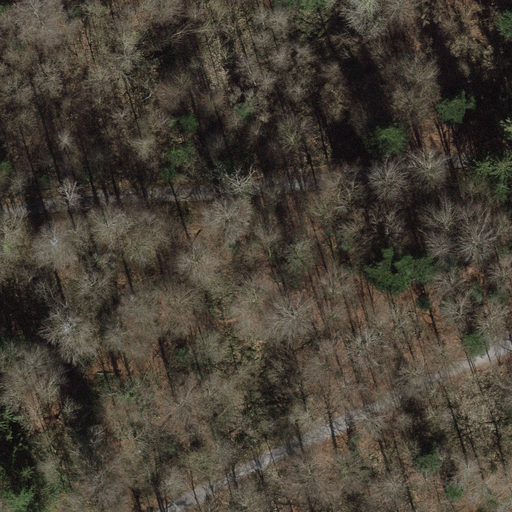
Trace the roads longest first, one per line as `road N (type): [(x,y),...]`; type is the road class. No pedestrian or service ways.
road 1 (track): [(511,155),(0,213)]
road 2 (track): [(158,511),(511,344)]
